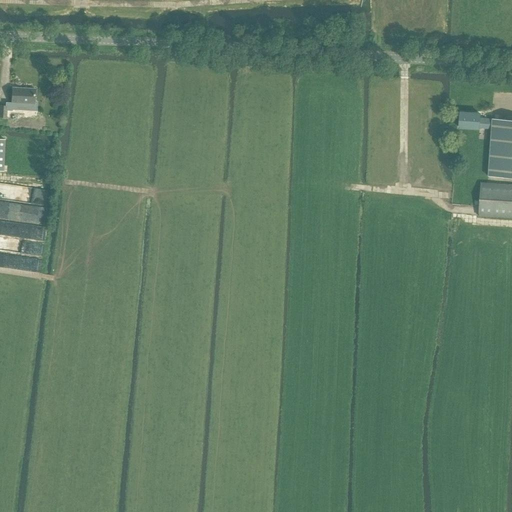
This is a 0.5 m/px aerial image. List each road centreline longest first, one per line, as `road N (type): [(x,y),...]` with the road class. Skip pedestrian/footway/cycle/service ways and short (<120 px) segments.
road 1 (unclassified): [(511,64),(0,37)]
road 2 (track): [(13,0),(170,0)]
